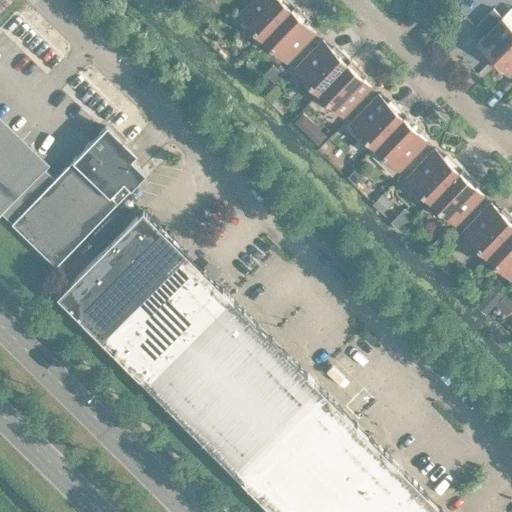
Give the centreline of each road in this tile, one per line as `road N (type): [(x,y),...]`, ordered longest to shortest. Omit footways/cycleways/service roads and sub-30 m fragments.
road 1 (unclassified): [(511,466),(43,0)]
road 2 (secondary): [(193,511),(0,319)]
road 3 (residential): [(511,155),(353,0)]
road 4 (secondary): [(0,419),(94,511)]
